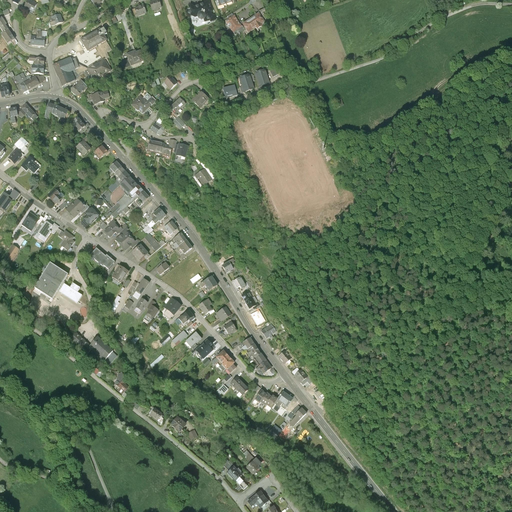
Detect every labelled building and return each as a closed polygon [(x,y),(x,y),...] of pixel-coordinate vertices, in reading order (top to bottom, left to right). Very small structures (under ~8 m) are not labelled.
[(101,4),(98,0),(93,0),(91,1),(96,8),(101,4)] [(153,11),(154,13),(159,11),(158,9),(161,8),(158,0),(150,3),(152,11),(153,11)] [(211,12),(213,11),(209,1),(200,4),(199,5),(194,7),(190,5),(186,14),(195,18),(197,17),(198,19),(201,21),(204,20),(205,22),(210,20),(211,22),(216,20),(214,14),(212,15),(211,12)] [(37,8),(29,4),(24,13),(29,16),(31,13),(34,14),(37,8)] [(137,15),(138,18),(146,15),(143,7),(135,10),(135,11),(137,15)] [(7,13),(3,16),(7,23),(12,21),(7,13)] [(262,23),(264,21),(258,13),(250,19),(256,27),(258,29),(261,27),(259,23),(261,22),(262,23)] [(241,26),(234,16),(229,19),(226,22),(233,32),(241,26)] [(52,29),(63,25),(60,17),(52,20),(53,22),(49,23),(52,29)] [(248,32),(256,27),(250,19),(243,24),(248,32)] [(7,28),(3,21),(0,22),(0,30),(4,36),(9,33),(6,28),(7,28)] [(242,26),(241,26),(233,32),(235,35),(244,29),(242,26)] [(106,41),(107,41),(104,36),(107,34),(104,30),(101,31),(100,29),(97,30),(98,32),(91,35),(91,34),(81,41),(88,52),(95,48),(106,41)] [(16,42),(9,33),(4,36),(2,38),(9,47),(16,42)] [(32,39),(32,48),(44,49),(45,40),(42,40),(42,34),(38,34),(37,39),(32,39)] [(106,41),(95,48),(98,52),(95,54),(97,57),(100,56),(102,60),(104,60),(106,63),(111,60),(107,53),(112,50),(106,41)] [(135,51),(126,55),(128,60),(121,63),(124,70),(143,62),(140,56),(142,55),(140,51),(136,52),(135,51)] [(72,73),(75,71),(75,70),(79,68),(75,60),(71,62),(70,59),(53,67),(62,87),(76,82),(72,73)] [(102,60),(88,70),(94,80),(111,70),(106,63),(104,60),(102,60)] [(275,69),(269,72),(273,78),(278,75),(275,69)] [(254,73),(259,89),(271,85),(266,71),(264,71),(263,70),(254,73)] [(16,79),(25,94),(30,92),(40,86),(36,78),(33,80),(31,77),(30,78),(29,77),(26,79),(23,75),(16,79)] [(248,75),(239,79),(242,88),(244,94),(254,90),(252,83),(250,77),(249,76),(248,77),(248,75)] [(38,77),(36,78),(40,86),(42,84),(42,83),(46,81),(43,77),(42,77),(40,78),(39,77),(38,77)] [(177,86),(171,80),(165,86),(171,92),(177,86)] [(87,88),(81,81),(71,92),(77,98),(87,88)] [(11,98),(8,85),(0,87),(0,86),(0,89),(1,93),(2,100),(11,98)] [(238,97),(235,87),(223,91),(225,99),(232,97),(233,98),(238,97)] [(101,95),(92,98),(95,107),(104,104),(103,101),(110,100),(108,94),(102,96),(101,95)] [(196,98),(192,103),(195,106),(194,107),(200,112),(202,110),(201,109),(208,101),(201,96),(198,99),(196,98)] [(143,102),(139,98),(135,102),(136,103),(130,108),(136,113),(137,112),(141,116),(150,106),(152,108),(154,106),(152,105),(153,104),(150,100),(147,104),(144,101),(143,102)] [(337,108),(343,105),(341,99),(335,102),(337,108)] [(185,106),(180,101),(173,108),(176,111),(178,114),(185,108),(184,107),(185,106)] [(51,115),(52,115),(55,106),(49,104),(44,119),(49,120),(51,115)] [(26,115),(31,120),(36,115),(26,106),(21,110),(26,115)] [(68,112),(55,106),(52,115),(58,118),(58,119),(64,122),(68,112)] [(17,109),(9,111),(11,119),(18,117),(17,112),(17,109)] [(26,115),(21,110),(17,112),(18,117),(22,119),(26,115)] [(85,127),(77,117),(76,120),(72,125),(79,133),(85,127)] [(178,121),(176,123),(183,131),(186,128),(178,121)] [(176,123),(174,125),(181,133),(183,131),(176,123)] [(160,130),(156,127),(155,127),(151,134),(157,138),(158,136),(161,132),(161,131),(160,130)] [(85,144),(83,142),(76,149),(84,157),(91,150),(85,144)] [(164,147),(151,144),(149,153),(160,156),(162,156),(164,147)] [(107,153),(102,147),(95,153),(100,159),(107,153)] [(169,148),(164,147),(162,156),(162,158),(170,160),(172,152),(175,152),(175,150),(169,148)] [(188,150),(179,148),(178,148),(176,157),(176,160),(186,162),(188,150)] [(19,157),(15,153),(9,160),(15,165),(23,157),(21,155),(19,157)] [(35,163),(30,158),(21,167),(26,172),(29,170),(34,175),(39,169),(38,169),(41,167),(36,162),(35,163)] [(122,170),(116,165),(109,171),(115,177),(122,170)] [(126,174),(122,170),(115,177),(119,181),(126,174)] [(130,179),(126,174),(119,181),(123,185),(130,179)] [(208,180),(204,174),(194,181),(201,192),(210,187),(206,181),(208,180)] [(138,188),(130,179),(123,185),(120,188),(124,193),(123,194),(126,197),(127,198),(130,196),(138,188)] [(123,185),(119,181),(109,190),(113,194),(120,188),(123,185)] [(138,188),(130,196),(133,200),(135,198),(137,199),(144,194),(138,188)] [(60,195),(55,190),(48,197),(48,198),(56,206),(59,202),(60,202),(62,199),(64,197),(61,194),(60,195)] [(9,198),(4,194),(3,196),(0,200),(0,199),(0,210),(1,209),(4,211),(9,204),(11,201),(8,199),(9,198)] [(149,200),(144,194),(137,199),(143,205),(149,200)] [(127,198),(126,197),(118,204),(121,208),(120,209),(123,213),(127,209),(137,199),(135,198),(133,200),(130,196),(127,198)] [(83,207),(77,201),(67,210),(74,218),(85,207),(83,206),(83,207)] [(123,213),(120,209),(112,216),(115,220),(123,213)] [(98,216),(92,210),(87,215),(88,217),(84,221),(89,226),(92,223),(92,222),(98,216)] [(165,216),(159,210),(151,218),(153,221),(152,222),(155,225),(161,219),(162,220),(165,217),(165,216)] [(39,221),(30,215),(22,226),(29,231),(31,226),(34,228),(37,224),(39,221)] [(52,226),(46,222),(37,235),(40,237),(39,239),(45,242),(51,233),(49,231),(52,226)] [(178,230),(172,223),(164,229),(170,236),(178,230)] [(54,224),(52,226),(49,231),(51,233),(54,235),(56,232),(58,229),(59,228),(54,224)] [(119,230),(114,225),(110,228),(105,233),(107,235),(107,237),(108,238),(110,238),(119,230)] [(71,236),(65,232),(64,234),(60,239),(65,242),(62,247),(65,250),(68,252),(74,243),(72,241),(74,238),(73,239),(70,236),(71,236)] [(116,241),(121,246),(131,238),(126,232),(116,241)] [(174,240),(179,247),(186,242),(181,235),(174,240)] [(135,243),(131,238),(121,246),(125,252),(135,243)] [(192,249),(186,242),(179,247),(185,255),(192,249)] [(18,250),(13,246),(4,258),(9,262),(18,250)] [(148,255),(141,246),(132,254),(140,262),(148,255)] [(106,257),(96,249),(90,257),(103,268),(104,266),(106,268),(106,267),(109,270),(108,270),(109,271),(115,263),(106,256),(106,257)] [(234,263),(233,261),(222,268),(226,274),(233,270),(231,267),(233,265),(232,264),(234,263)] [(68,276),(51,264),(35,289),(53,300),(68,276)] [(165,264),(157,271),(160,276),(169,269),(169,268),(168,269),(165,265),(165,264)] [(125,270),(120,267),(112,279),(120,284),(128,273),(124,271),(125,270)] [(246,288),(240,278),(233,283),(237,290),(240,288),(242,290),(246,288)] [(218,287),(212,279),(200,286),(202,290),(205,288),(206,289),(207,289),(210,292),(218,287)] [(149,284),(144,281),(136,292),(141,296),(149,284)] [(137,284),(134,282),(129,291),(132,293),(137,284)] [(70,288),(64,284),(59,292),(77,304),(82,296),(78,293),(80,289),(73,284),(70,288)] [(247,306),(250,310),(256,306),(255,304),(257,302),(254,298),(252,299),(249,293),(242,297),(245,303),(245,304),(246,306),(247,306)] [(147,304),(142,300),(136,308),(141,312),(147,304)] [(133,303),(128,301),(124,307),(129,309),(133,303)] [(147,308),(150,310),(152,307),(153,308),(156,304),(152,301),(147,308)] [(174,301),(174,302),(169,307),(167,310),(174,315),(180,307),(174,301)] [(212,305),(209,301),(200,307),(204,313),(205,312),(207,315),(212,311),(209,307),(212,305)] [(153,308),(152,307),(150,310),(145,316),(151,320),(152,318),(153,318),(158,311),(153,308)] [(231,316),(226,309),(217,315),(222,323),(231,316)] [(195,319),(189,312),(183,317),(181,318),(180,317),(178,319),(179,319),(175,322),(178,326),(182,323),(183,325),(189,321),(191,323),(195,319)] [(237,331),(232,323),(224,328),(229,335),(231,333),(232,334),(237,331)] [(276,332),(271,325),(261,332),(266,339),(276,332)] [(184,331),(172,341),(174,345),(179,341),(181,342),(188,336),(184,331)] [(90,345),(76,332),(70,338),(88,354),(90,351),(87,348),(90,345)] [(197,333),(186,342),(191,348),(202,339),(197,333)] [(171,339),(167,335),(160,342),(163,346),(171,339)] [(113,351),(97,337),(90,345),(87,348),(90,351),(98,358),(96,360),(101,364),(103,362),(113,351)] [(250,349),(255,346),(251,340),(243,344),(246,348),(243,350),(245,353),(250,350),(250,349)] [(214,350),(207,342),(197,351),(203,359),(214,350)] [(261,355),(255,346),(250,349),(250,350),(245,353),(249,358),(250,357),(252,360),(256,358),(261,365),(266,362),(261,355)] [(219,361),(222,365),(229,358),(224,352),(217,358),(217,359),(212,363),(214,366),(219,361)] [(291,359),(285,352),(279,357),(285,365),(291,359)] [(234,364),(229,358),(222,365),(231,374),(236,369),(233,366),(234,364)] [(271,369),(266,362),(259,367),(264,374),(271,369)] [(300,372),(299,371),(294,376),(300,384),(307,378),(301,371),(300,372)] [(121,373),(117,375),(118,376),(116,379),(118,380),(116,382),(117,383),(116,384),(120,387),(118,390),(122,393),(127,388),(127,386),(123,382),(125,380),(121,373)] [(231,385),(240,393),(246,387),(237,379),(231,385)] [(249,390),(246,387),(240,393),(237,396),(240,399),(249,390)] [(260,403),(267,394),(266,394),(266,395),(264,394),(264,393),(262,391),(255,400),(260,404),(260,403)] [(293,400),(283,393),(275,404),(279,407),(282,404),(287,408),(293,400)] [(265,406),(272,398),(267,394),(260,403),(265,406)] [(273,396),(272,398),(265,406),(265,407),(266,405),(271,409),(277,401),(275,399),(276,399),(273,396)] [(297,406),(291,413),(293,415),(299,407),(297,406)] [(162,414),(155,408),(150,414),(158,420),(161,416),(162,414)] [(298,417),(300,420),(307,414),(302,409),(296,415),(298,417)] [(185,423),(178,417),(171,424),(174,426),(176,425),(180,429),(185,423)] [(293,427),(300,420),(298,417),(295,419),(295,418),(290,423),(293,427)] [(197,435),(194,430),(188,433),(191,439),(197,435)] [(250,463),(247,466),(249,468),(248,469),(252,474),(259,468),(257,465),(259,463),(256,460),(246,451),(238,444),(235,447),(243,453),(246,456),(245,457),(250,463)] [(236,470),(233,467),(228,472),(233,478),(244,489),(248,486),(239,477),(241,475),(240,474),(241,473),(241,471),(238,468),(236,470)] [(268,501),(260,492),(252,498),(255,501),(260,508),(268,501)]
